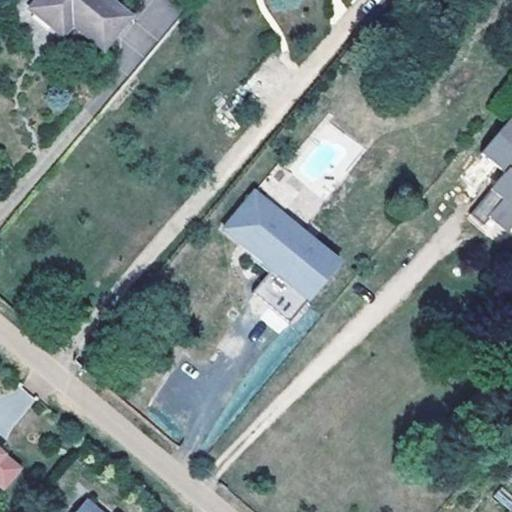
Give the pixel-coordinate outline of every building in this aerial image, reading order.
[(127,17),(106,0),(37,0),(30,8),(54,28),(64,17),(101,48),(127,17)] [(511,124),(507,120),(480,153),(495,165),(499,161),(508,168),(503,173),(489,188),(501,199),(487,216),(506,231),(511,223),(511,206),(509,204),(511,200),(511,124)] [(499,161),(495,165),(503,173),(508,168),(499,161)] [(252,193),(223,228),(251,251),(283,277),(312,243),(252,193)] [(251,251),(248,256),(283,285),(316,247),(312,243),(283,277),(251,251)] [(286,422),(282,426),(291,432),(295,427),(286,422)] [(0,485),(2,487),(18,467),(0,452),(0,485)] [(98,511),(86,501),(76,511),(98,511)]
